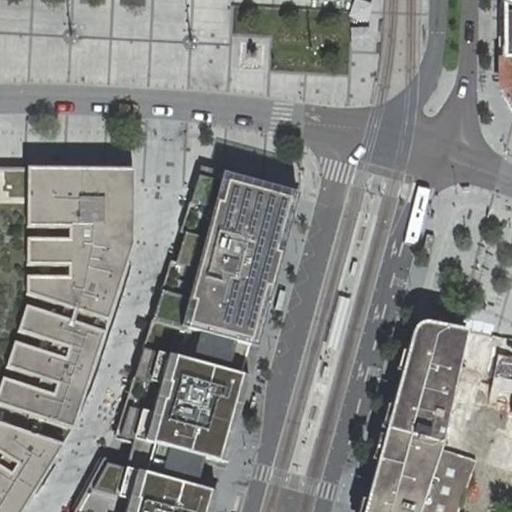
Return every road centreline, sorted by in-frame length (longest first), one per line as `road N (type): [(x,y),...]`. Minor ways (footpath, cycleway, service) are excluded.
road 1 (secondary): [(349,135),(252,511)]
road 2 (secondary): [(322,511),(428,156)]
road 3 (secondary): [(0,106),(179,102),(349,135)]
road 4 (secondary): [(439,0),(436,51),(423,82),(349,135)]
road 5 (secondary): [(428,156),(464,100),(471,0)]
